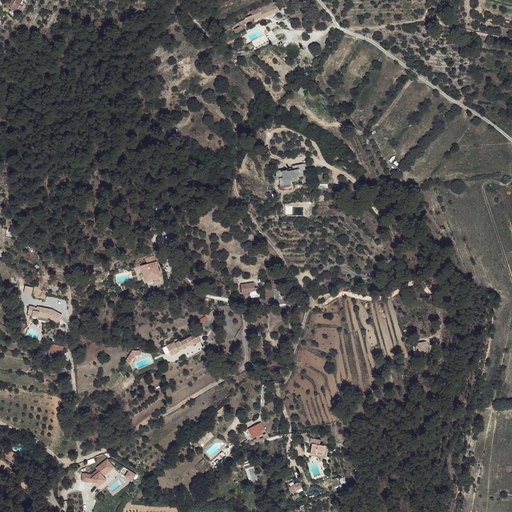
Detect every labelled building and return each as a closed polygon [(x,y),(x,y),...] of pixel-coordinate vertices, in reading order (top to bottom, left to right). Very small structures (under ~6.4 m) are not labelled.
[(9,8),(14,10),(15,7),(17,8),(19,3),(20,0),(10,0),(8,5),(10,6),(9,8)] [(257,8),(249,13),(251,16),(254,22),(262,17),(259,12),(273,5),(272,1),(258,9),(257,8)] [(273,5),(259,12),(262,17),(263,18),(276,10),(273,5)] [(237,25),(239,29),(241,29),(243,28),(254,22),(251,16),(244,20),(244,21),(237,25)] [(267,40),(259,44),(262,49),(269,44),(267,40)] [(376,145),(383,142),(379,133),(372,137),(376,145)] [(281,168),(274,169),(276,175),(274,176),(276,181),(278,180),(280,185),(290,183),(290,180),(298,179),(297,176),(306,173),(304,163),(291,166),(292,169),(287,170),(286,168),(281,169),(281,168)] [(151,257),(142,260),(144,266),(138,267),(142,282),(157,278),(153,263),(151,257)] [(255,288),(254,283),(241,285),(243,294),(251,292),(252,297),(260,296),(258,288),(255,288)] [(25,284),(23,292),(31,294),(33,286),(25,284)] [(55,317),(59,319),(61,315),(50,309),(38,307),(37,309),(36,308),(33,308),(33,307),(28,306),(27,314),(32,315),(32,316),(37,317),(38,316),(49,318),(53,321),(55,317)] [(214,313),(209,308),(203,313),(205,317),(214,313)] [(174,343),(168,347),(173,357),(179,355),(178,353),(197,344),(195,339),(198,338),(196,337),(183,343),(182,341),(175,345),(174,343)] [(418,352),(427,351),(427,340),(418,341),(418,352)] [(51,343),(48,354),(60,357),(63,346),(51,343)] [(224,406),(218,411),(221,415),(227,409),(224,406)] [(258,425),(249,429),(254,439),(263,433),(261,430),(265,428),(261,422),(258,424),(258,425)] [(324,439),(313,437),(313,442),(315,443),(313,454),(330,452),(331,444),(323,442),(324,439)] [(17,453),(10,450),(7,458),(13,462),(14,458),(17,453)] [(219,453),(212,459),(216,464),(223,457),(219,453)] [(113,467),(105,459),(96,468),(97,470),(99,473),(103,477),(113,467)] [(254,469),(252,460),(243,462),(245,471),(254,469)] [(94,466),(89,471),(94,478),(96,476),(99,473),(97,470),(96,468),(94,466)] [(135,475),(129,471),(125,478),(132,482),(135,475)]
